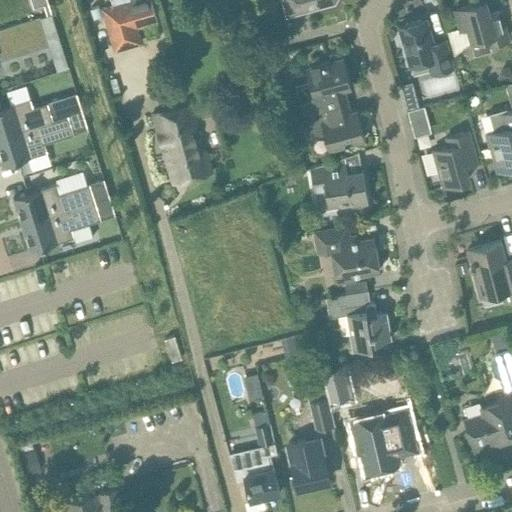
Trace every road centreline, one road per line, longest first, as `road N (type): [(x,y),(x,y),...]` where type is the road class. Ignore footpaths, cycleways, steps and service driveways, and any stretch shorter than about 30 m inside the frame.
road 1 (residential): [(417,218),(367,34),(380,0)]
road 2 (residential): [(432,337),(417,218)]
